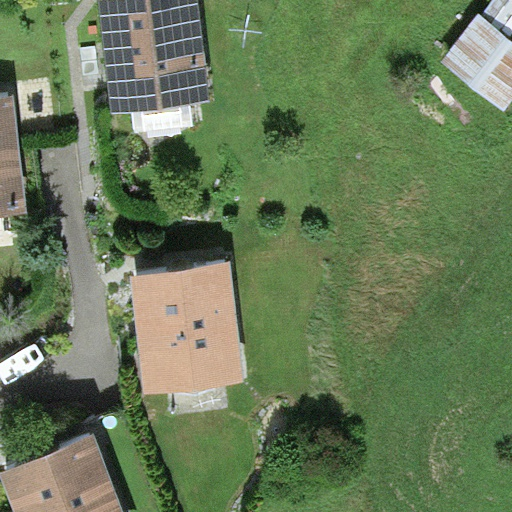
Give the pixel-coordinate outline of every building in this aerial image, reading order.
[(212,94),(202,0),(101,0),(111,104),(212,94)] [(511,20),(487,0),(481,0),(443,48),(504,97),(511,86),(511,20)] [(0,89),(0,227),(11,227),(9,205),(28,204),(17,88),(0,89)] [(243,365),(234,249),(141,257),(150,372),(243,365)] [(143,511),(109,422),(15,457),(35,511),(143,511)]
